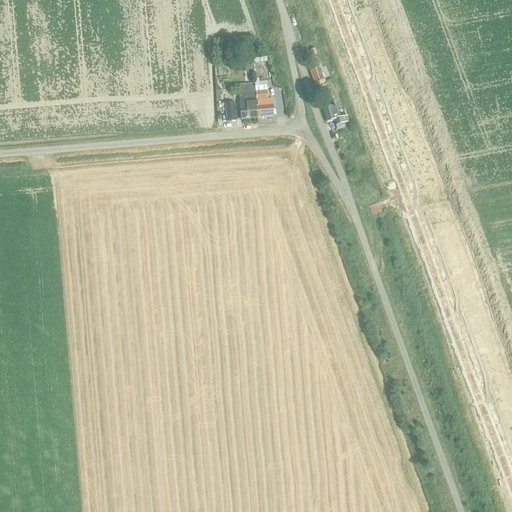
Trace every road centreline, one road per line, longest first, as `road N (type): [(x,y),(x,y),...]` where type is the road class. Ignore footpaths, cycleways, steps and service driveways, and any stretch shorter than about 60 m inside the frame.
road 1 (unclassified): [(462,511),(348,195)]
road 2 (unclassified): [(0,157),(302,127)]
road 3 (unclassified): [(348,195),(291,35)]
road 4 (track): [(511,186),(386,209),(350,203)]
